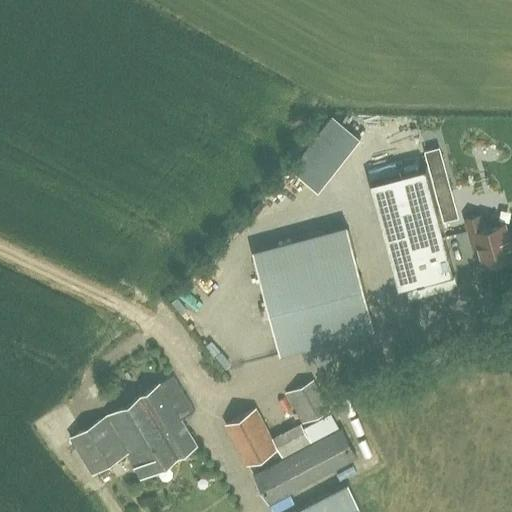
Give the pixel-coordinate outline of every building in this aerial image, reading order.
[(291,167),(307,181),(341,140),(352,148),(361,137),(333,115),(291,167)] [(425,150),(444,221),(459,217),(440,146),(425,150)] [(399,287),(405,285),(409,299),(459,286),(427,165),(371,180),(394,266),(399,287)] [(511,239),(506,222),(483,229),(479,214),(466,218),(470,233),(475,232),(484,265),(511,257),(511,239)] [(349,228),(255,253),(281,352),(375,327),(349,228)] [(126,453),(141,478),(198,444),(182,418),(195,411),(173,375),(72,437),(94,473),(126,453)] [(330,411),(315,379),(286,393),(302,425),(330,411)] [(272,437),(257,408),(227,423),(248,465),(278,450),(272,437)] [(304,427),(313,443),(340,430),(331,413),(304,427)] [(272,437),(284,459),(311,445),(300,424),(272,437)] [(342,429),(311,445),(284,459),(254,476),(269,504),(358,457),(342,429)] [(348,482),(291,511),(370,511),(353,479),(348,482)]
